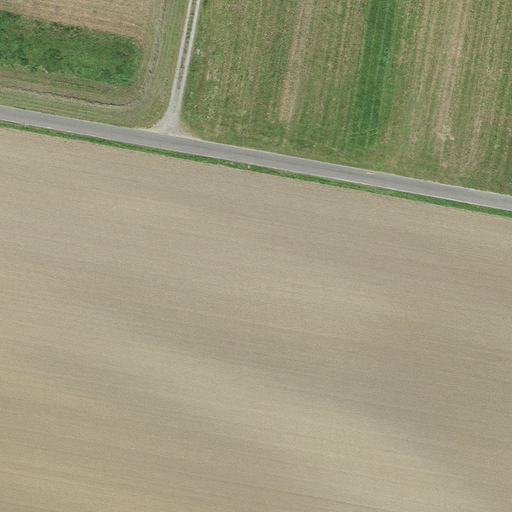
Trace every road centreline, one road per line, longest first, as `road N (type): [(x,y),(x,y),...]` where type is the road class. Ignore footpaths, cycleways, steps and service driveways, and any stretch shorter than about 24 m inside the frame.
road 1 (track): [(0,112),(511,204)]
road 2 (track): [(168,142),(195,0)]
